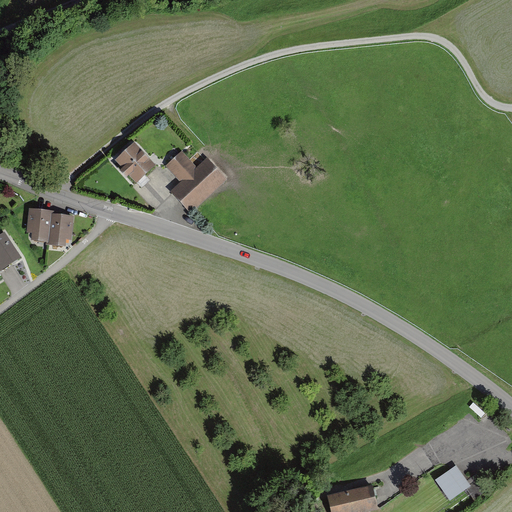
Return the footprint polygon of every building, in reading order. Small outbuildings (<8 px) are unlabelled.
[(154,167),(135,146),(118,162),(125,169),(122,172),(127,177),(130,175),(137,182),(154,167)] [(196,171),(182,156),(170,167),(184,183),(173,193),(191,212),(226,181),(208,161),(196,171)] [(52,214),(32,212),(30,230),(35,231),(34,239),(49,240),(51,217),(52,214)] [(51,217),(49,240),(49,243),(64,244),(64,237),(71,238),(72,219),(51,217)] [(0,266),(19,254),(0,230),(0,266)] [(454,469),(437,481),(451,502),(467,490),(467,489),(476,500),(488,491),(479,479),(468,487),(454,469)] [(371,487),(329,497),(332,511),(369,511),(377,510),(371,487)]
